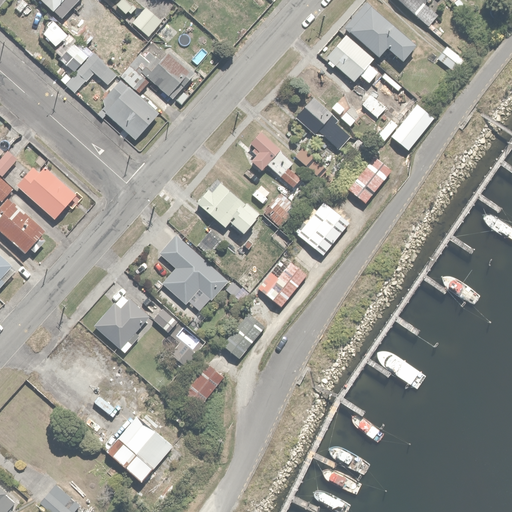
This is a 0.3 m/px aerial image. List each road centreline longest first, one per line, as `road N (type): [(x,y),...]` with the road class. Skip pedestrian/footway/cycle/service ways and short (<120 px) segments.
road 1 (residential): [(310,0),(139,192)]
road 2 (residential): [(139,192),(0,347)]
road 3 (residential): [(0,69),(139,192)]
